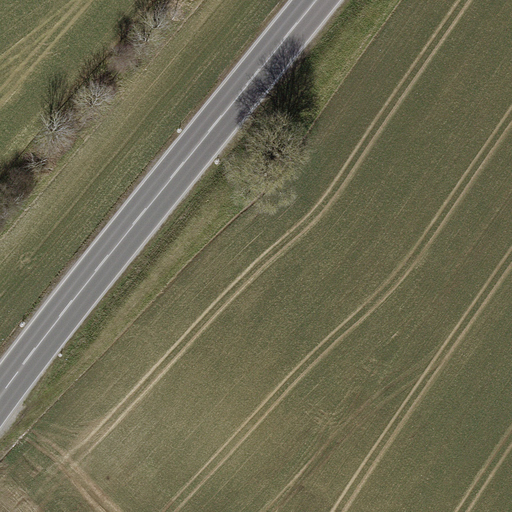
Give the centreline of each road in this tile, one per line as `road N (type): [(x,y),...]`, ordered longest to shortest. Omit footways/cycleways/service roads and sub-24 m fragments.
road 1 (track): [(6,394),(52,399),(392,0)]
road 2 (primary): [(0,402),(317,0)]
